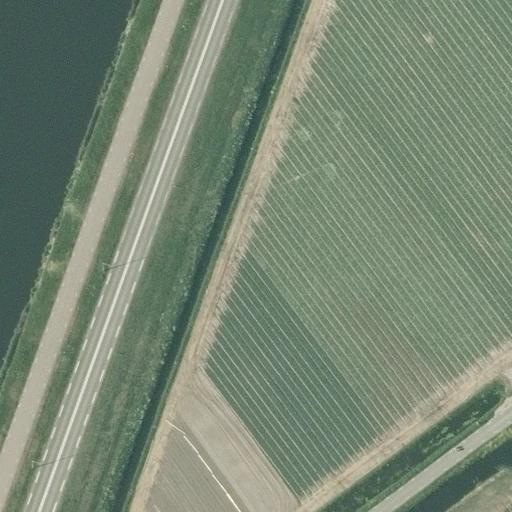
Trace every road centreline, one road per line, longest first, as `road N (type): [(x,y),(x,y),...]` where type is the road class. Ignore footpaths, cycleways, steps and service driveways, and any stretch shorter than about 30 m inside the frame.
road 1 (primary): [(39,511),(222,0)]
road 2 (unclassified): [(174,0),(0,485)]
road 3 (unclassified): [(385,511),(511,421)]
